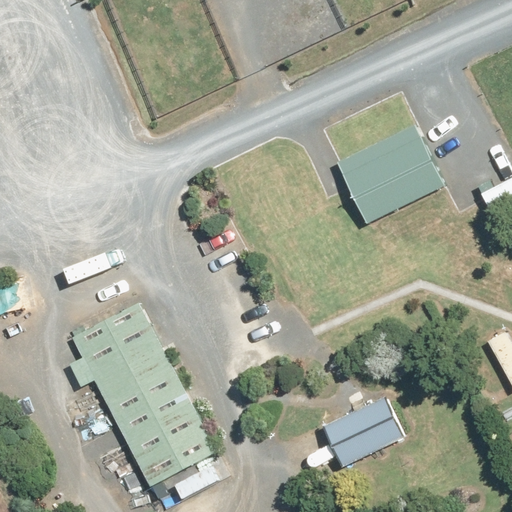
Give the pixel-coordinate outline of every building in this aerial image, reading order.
[(446,186),(423,139),(345,177),(369,224),(446,186)] [(511,205),(511,180),(484,195),(494,214),(511,205)] [(461,218),(449,195),(432,204),(444,227),(461,218)] [(0,314),(22,311),(18,284),(0,286),(0,314)] [(219,453),(138,301),(73,336),(85,359),(71,367),(82,387),(96,380),(154,488),(219,453)] [(511,343),(506,334),(490,344),(511,380),(511,343)] [(407,438),(388,398),(326,427),(345,467),(407,438)]
